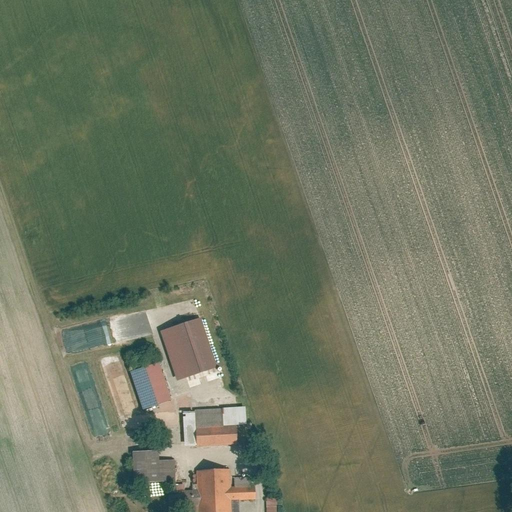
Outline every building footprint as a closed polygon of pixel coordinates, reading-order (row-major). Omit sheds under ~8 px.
[(203,319),(164,332),(180,379),(219,366),(203,319)] [(90,346),(115,342),(112,323),(90,326),(91,330),(72,333),(74,350),(88,348),(86,335),(92,334),(93,341),(90,342),(90,346)] [(160,366),(131,375),(142,412),(171,403),(160,366)] [(224,428),(197,429),(196,414),(182,415),(183,449),(237,446),(236,429),(249,428),(248,407),(223,408),(224,428)] [(159,453),(135,453),(135,482),(177,482),(177,461),(159,461),(159,453)] [(234,471),(195,472),(196,511),(234,511),(234,504),(253,503),(252,483),(235,483),(234,471)] [(268,511),(278,511),(279,495),(269,495),(268,511)]
